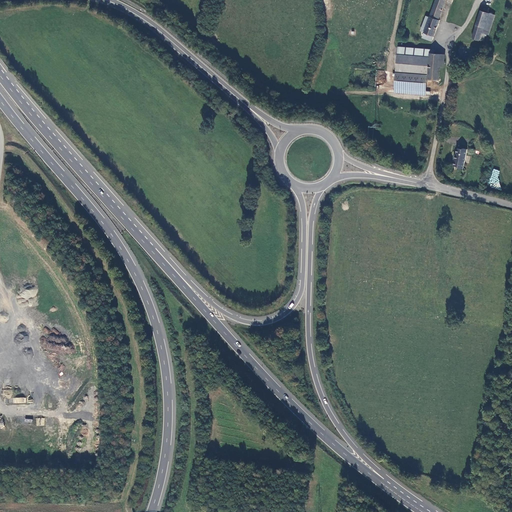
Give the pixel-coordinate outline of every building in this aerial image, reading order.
[(446,0),(435,0),(429,18),(426,17),(424,22),(426,23),(422,37),(432,41),(446,0)] [(487,23),(490,14),(481,11),(478,20),(487,23)] [(494,16),(490,14),(487,23),(483,32),(486,33),(487,34),(494,16)] [(478,20),(472,39),(478,41),(479,39),(484,41),(486,33),(483,32),(487,23),(478,20)] [(430,50),(399,47),(397,72),(428,75),(430,50)] [(439,81),(439,67),(440,55),(435,54),(435,52),(430,51),(428,80),(439,81)] [(428,75),(397,72),(396,87),(426,90),(428,75)] [(460,168),(464,169),(468,149),(465,148),(463,149),(458,148),(457,154),(456,154),(455,160),(456,161),(455,166),(460,167),(460,168)]
